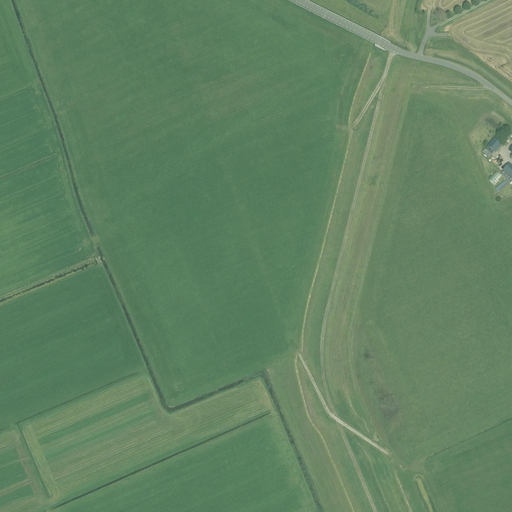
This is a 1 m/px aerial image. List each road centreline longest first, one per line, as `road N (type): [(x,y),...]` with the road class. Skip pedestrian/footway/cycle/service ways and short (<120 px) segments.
road 1 (track): [(298,352),(327,411),(387,453)]
road 2 (tertiary): [(511,103),(472,74),(388,46)]
